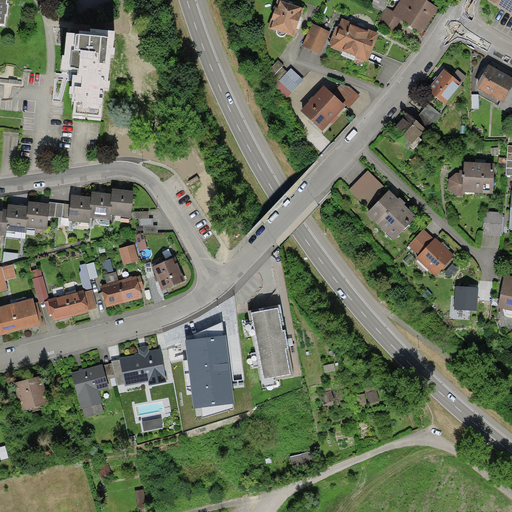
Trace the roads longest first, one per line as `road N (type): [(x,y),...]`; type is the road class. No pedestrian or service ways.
road 1 (primary): [(189,0),(238,123),(302,232),(430,382),(511,451)]
road 2 (residential): [(0,186),(115,169),(148,177),(219,283)]
road 3 (residential): [(219,283),(174,312),(0,360)]
road 4 (residential): [(354,141),(219,283)]
road 5 (residential): [(354,141),(487,264)]
road 6 (residential): [(457,20),(354,141)]
